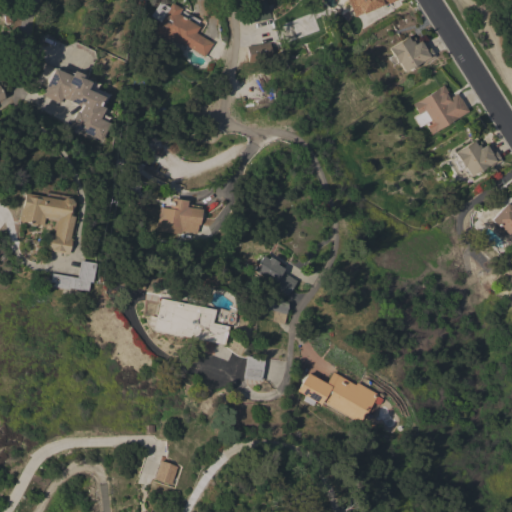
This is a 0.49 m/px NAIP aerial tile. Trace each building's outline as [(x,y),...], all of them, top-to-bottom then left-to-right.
[(264,0),(267,8),(266,8),(271,19),(247,20),(244,9),(248,5),(264,0)] [(394,0),(384,5),(383,3),(354,16),(346,0),(394,0)] [(195,33),(212,43),(204,56),(180,42),(179,44),(170,38),(168,41),(152,31),(158,21),(151,16),(159,2),(167,7),(170,2),(180,9),(177,14),(198,27),(195,33)] [(406,36),(408,40),(413,37),(416,42),(419,40),(419,42),(423,39),(434,57),(421,65),(419,62),(403,72),(398,63),(396,63),(392,65),(387,57),(391,55),(387,48),(406,36)] [(269,43),(271,59),(248,63),(246,46),(269,43)] [(264,75),(276,66),(281,73),(269,82),(264,75)] [(69,126),(75,111),(78,112),(81,105),(79,104),(78,105),(61,97),(58,103),(42,96),(44,90),(43,89),(52,68),(62,73),(64,70),(70,73),(72,71),(81,75),(80,78),(85,81),(86,79),(98,84),(96,88),(109,94),(103,107),(113,112),(100,140),(69,126)] [(431,134),(424,124),(419,127),(413,117),(418,114),(412,104),(441,85),(448,95),(446,96),(447,98),(455,93),(459,99),(459,98),(467,111),(431,134)] [(472,140),(475,145),(477,144),(479,148),(485,144),(486,146),(489,144),(492,149),(492,148),(500,161),(487,169),(486,166),(469,176),(464,167),(463,168),(462,167),(458,169),(454,162),(457,159),(453,152),(472,140)] [(68,238),(70,238),(67,254),(45,250),(48,234),(52,235),(55,220),(42,218),(41,225),(17,221),(23,193),(60,200),(63,198),(68,199),(72,203),(69,216),(72,216),(68,238)] [(155,230),(159,207),(168,208),(170,198),(186,201),(185,207),(201,209),(197,232),(181,230),(180,234),(155,230)] [(505,203),(511,208),(511,207),(511,236),(510,238),(506,234),(498,226),(497,227),(490,220),(505,203)] [(265,259),(267,257),(275,262),(274,264),(281,269),(280,271),(295,281),(286,295),(271,285),(272,284),(250,270),(259,255),(265,259)] [(75,277),(78,260),(94,263),(91,282),(87,282),(87,284),(88,284),(88,288),(86,288),(86,291),(81,290),(81,291),(77,291),(77,290),(67,288),(67,289),(52,286),(53,282),(48,282),(49,273),(75,277)] [(116,285),(119,271),(143,276),(141,290),(116,285)] [(265,309),(265,308),(260,306),(263,296),(286,302),(283,324),(270,321),(273,311),(265,309)] [(150,329),(151,325),(146,324),(148,316),(153,317),(157,298),(211,310),(208,323),(226,327),(222,345),(150,329)] [(244,356),(263,358),(260,380),(241,379),(244,356)] [(353,385),(355,382),(375,394),(371,401),(372,402),(363,417),(362,416),(358,422),(321,400),(319,404),(313,401),(311,406),(301,400),(303,396),(295,391),(306,373),(324,383),(331,372),(353,385)] [(151,480),(169,485),(176,466),(157,461),(151,480)]
